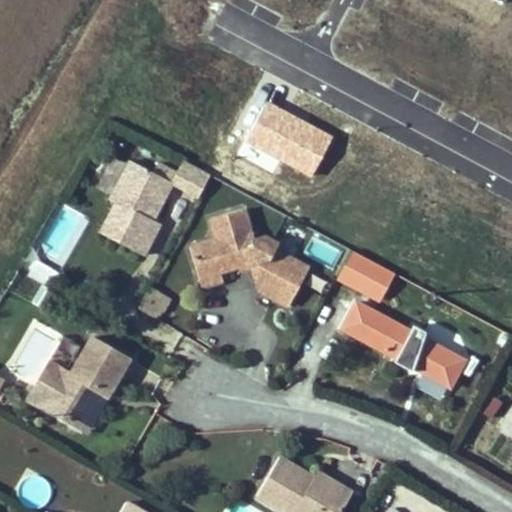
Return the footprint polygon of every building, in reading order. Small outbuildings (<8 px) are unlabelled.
[(163,200),(172,184),(172,183),(198,196),(210,174),(183,160),(176,173),(158,163),(153,172),(130,160),(127,166),(113,159),(98,186),(112,194),(109,200),(115,203),(99,232),(143,255),(160,223),(142,214),(145,209),(150,211),(157,196),(163,200)] [(153,220),(163,200),(157,196),(150,211),(145,209),(142,214),(153,220)] [(288,255),(275,248),(277,244),(264,237),(253,241),(243,209),(210,218),(216,239),(190,247),(201,287),(223,280),(220,272),(251,263),(255,278),(276,289),(272,297),(288,306),(308,268),(287,256),(288,255)] [(369,295),(384,267),(352,250),(337,278),(369,295)] [(51,289),(59,274),(37,261),(28,275),(51,289)] [(378,300),(393,272),(384,267),(369,295),(378,300)] [(276,289),(255,278),(259,290),(272,297),(276,289)] [(154,318),(167,296),(150,286),(137,307),(154,318)] [(464,361),(423,339),(425,332),(414,326),(410,332),(355,302),(342,328),(396,357),(394,362),(412,372),(413,367),(414,364),(423,369),(422,372),(450,387),(464,361)] [(79,428),(100,392),(106,396),(128,358),(91,337),(70,373),(49,361),(28,398),(79,428)] [(85,432),(106,396),(100,392),(79,428),(85,432)] [(284,511),(339,511),(352,492),(317,472),(312,480),(306,476),(308,473),(279,456),(256,495),(284,511)] [(136,511),(138,509),(126,502),(120,511),(136,511)]
